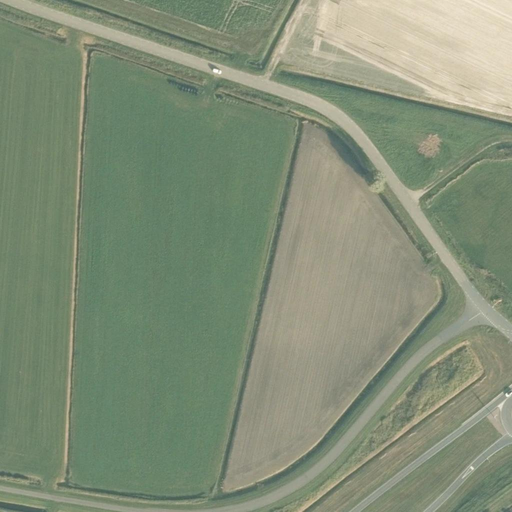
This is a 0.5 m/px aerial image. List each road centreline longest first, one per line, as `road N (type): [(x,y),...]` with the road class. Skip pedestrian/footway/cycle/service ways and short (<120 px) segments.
road 1 (tertiary): [(484,306),(362,139),(333,113),(7,0)]
road 2 (unclassified): [(236,511),(282,494),(328,459),(407,367),(484,306)]
road 3 (trunk): [(510,391),(354,511)]
road 4 (unclassified): [(0,489),(142,511)]
